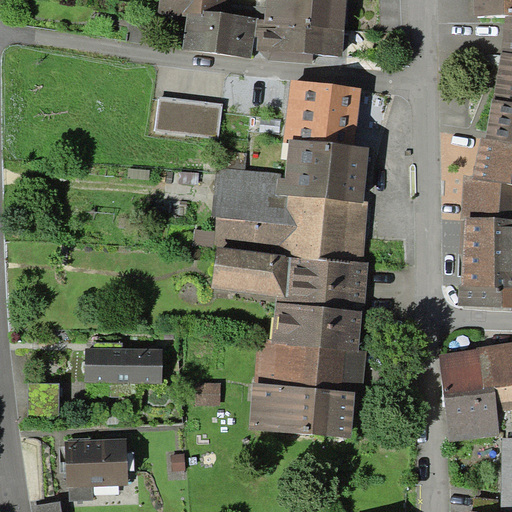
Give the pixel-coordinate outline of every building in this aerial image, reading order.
[(231,0),(159,0),(158,12),(187,15),(188,11),(203,13),(203,10),(230,13),(231,0)] [(265,0),(264,19),(259,19),(259,18),(257,17),(254,36),(258,36),(257,50),(260,51),(267,60),(313,63),(313,53),(343,55),(347,0),(265,0)] [(511,0),(473,0),(473,14),(504,15),(511,14),(511,0)] [(254,36),(257,17),(230,13),(203,10),(203,13),(188,11),(187,15),(183,49),(252,58),(254,36)] [(511,14),(504,15),(501,50),(511,51),(511,14)] [(511,51),(501,50),(493,98),(492,97),(485,136),(511,139),(511,51)] [(362,88),(290,80),(284,143),(288,144),(289,139),(355,145),(362,88)] [(222,106),(159,96),(154,129),(217,139),(222,106)] [(464,174),(461,219),(464,219),(464,217),(511,220),(511,139),(485,136),(482,135),(472,175),(464,174)] [(281,177),(277,177),(276,194),(288,195),(363,203),(364,201),(369,147),(355,145),(289,139),(288,144),(285,177),(281,177)] [(229,151),(227,168),(245,170),(247,153),(229,151)] [(287,207),(288,195),(276,194),(277,177),(281,177),(282,173),(245,170),(227,168),(216,167),(212,216),(217,217),(295,226),(287,207)] [(287,207),(295,226),(291,257),(350,263),(350,261),(363,262),(368,201),(364,201),(363,203),(288,195),(287,207)] [(286,257),(291,257),(295,226),(217,217),(215,232),(214,246),(217,247),(286,255),(286,257)] [(511,220),(464,217),(464,219),(462,285),(459,285),(457,306),(511,309),(511,220)] [(214,246),(215,232),(194,229),(193,244),(214,246)] [(286,296),(291,257),(286,257),(286,255),(217,247),(212,287),(276,295),(286,296)] [(369,262),(363,262),(350,261),(350,263),(291,257),(286,296),(276,295),(275,301),(272,338),(272,343),(359,349),(362,312),(365,312),(369,262)] [(359,349),(272,343),(272,338),(258,337),(255,382),(253,382),(249,429),(352,437),(355,392),(364,393),(367,350),(359,349)] [(477,349),(439,353),(449,441),(500,436),(497,411),(511,409),(511,341),(477,347),(477,349)] [(94,348),(86,348),(86,382),(110,381),(110,397),(138,397),(138,381),(162,381),(162,347),(123,348),(94,348)] [(220,383),(196,382),(195,404),(220,405),(220,383)] [(59,384),(28,384),(28,418),(59,418),(59,384)] [(127,438),(65,441),(65,447),(66,473),(67,487),(69,487),(70,501),(93,500),(93,486),(129,485),(127,438)] [(511,511),(511,438),(503,438),(501,499),(500,511),(511,511)] [(184,454),(171,455),(172,471),(185,470),(184,454)] [(478,511),(500,511),(501,499),(474,496),(472,511),(478,511)] [(61,511),(60,501),(31,506),(32,511),(61,511)]
